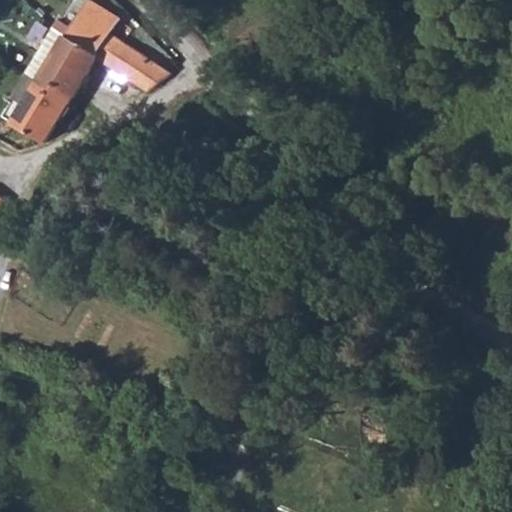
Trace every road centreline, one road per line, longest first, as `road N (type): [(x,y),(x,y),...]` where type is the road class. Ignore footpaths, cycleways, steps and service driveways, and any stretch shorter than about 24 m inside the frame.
road 1 (unclassified): [(511,345),(416,275),(216,71)]
road 2 (unclassified): [(216,71),(29,165),(0,296)]
road 3 (track): [(220,75),(330,0)]
